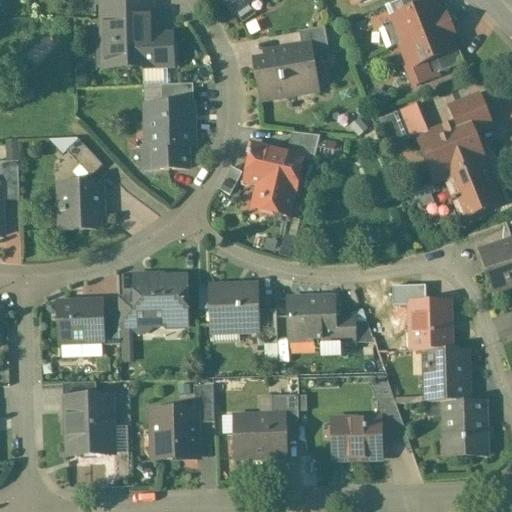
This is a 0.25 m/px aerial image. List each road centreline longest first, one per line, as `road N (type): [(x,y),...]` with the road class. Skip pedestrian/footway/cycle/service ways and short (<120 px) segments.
road 1 (residential): [(183,216),(232,250),(286,269),(350,276),(415,263),(455,268),(511,415)]
road 2 (residential): [(30,501),(305,497)]
road 3 (residential): [(204,0),(232,66),(234,110),(214,175),(183,216)]
road 4 (residential): [(30,501),(27,266)]
road 5 (residential): [(305,497),(511,494)]
road 6 (residential): [(183,216),(102,257),(27,266)]
